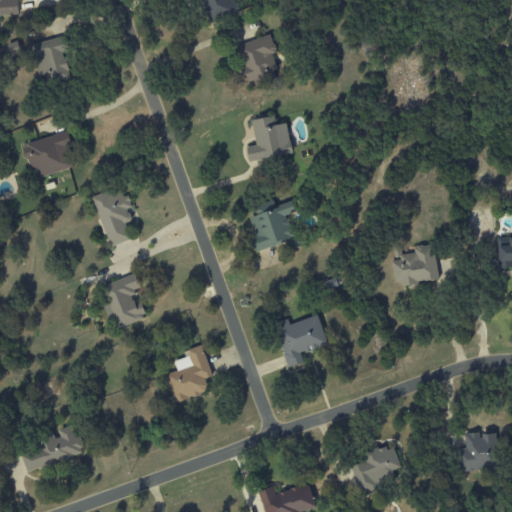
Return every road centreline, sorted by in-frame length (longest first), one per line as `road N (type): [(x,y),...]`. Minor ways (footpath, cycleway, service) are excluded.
road 1 (residential): [(271,434),(117,0)]
road 2 (residential): [(511,361),(464,368),(271,434)]
road 3 (residential): [(271,434),(65,511)]
